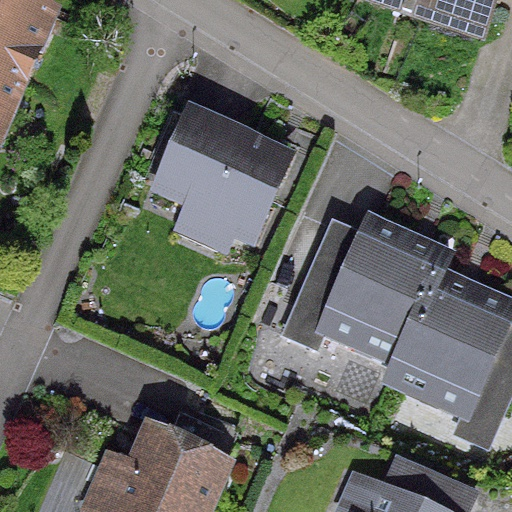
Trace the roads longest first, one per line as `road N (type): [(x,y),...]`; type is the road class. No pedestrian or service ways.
road 1 (residential): [(175,2),(0,397)]
road 2 (residential): [(511,203),(175,2)]
